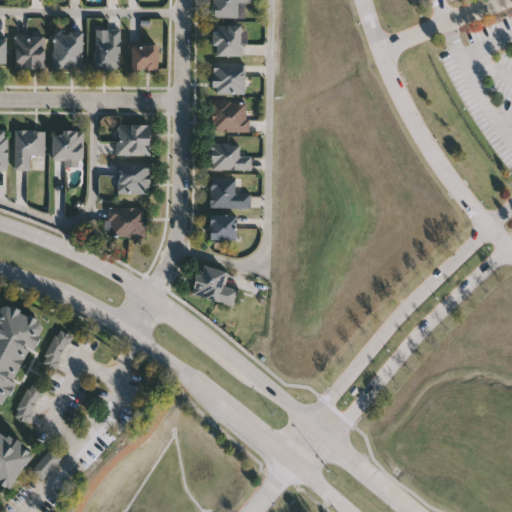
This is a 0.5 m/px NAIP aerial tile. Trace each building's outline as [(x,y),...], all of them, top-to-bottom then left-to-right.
[(213,15),(213,0),(237,0),(237,15),(213,15)] [(213,55),(213,24),(241,24),(241,55),(213,55)] [(119,67),(95,67),(95,38),(106,38),(106,28),(119,28),(119,67)] [(81,67),(52,67),(52,32),(81,32),(81,67)] [(44,67),(14,67),(14,34),(44,34),(44,67)] [(0,41),(0,68),(8,68),(8,41),(0,41)] [(156,42),(156,69),(130,69),(130,42),(156,42)] [(211,61),(244,61),(244,93),(211,93),(211,61)] [(212,101),(247,100),(247,130),(212,130),(212,101)] [(149,154),(116,154),(116,123),(149,123),(149,154)] [(44,129),(44,154),(29,154),(29,168),(14,168),(14,129),(44,129)] [(82,129),(82,158),(51,158),(51,129),(82,129)] [(0,170),(8,171),(8,133),(0,132),(0,170)] [(239,154),(250,154),(250,168),(209,168),(209,143),(239,143),(239,154)] [(117,192),(117,162),(150,162),(150,192),(117,192)] [(209,207),(209,176),(234,176),(234,191),(249,191),(249,207),(209,207)] [(144,207),(144,237),(108,237),(108,207),(144,207)] [(208,240),(208,213),(235,213),(235,240),(208,240)] [(226,269),(223,285),(236,288),(233,303),(192,294),(199,263),(226,269)] [(44,323),(2,407),(0,406),(0,306),(2,302),(44,323)] [(17,415),(29,420),(44,390),(32,384),(17,415)] [(0,481),(0,429),(34,452),(10,488),(0,481)] [(33,472),(43,481),(64,460),(54,450),(33,472)]
